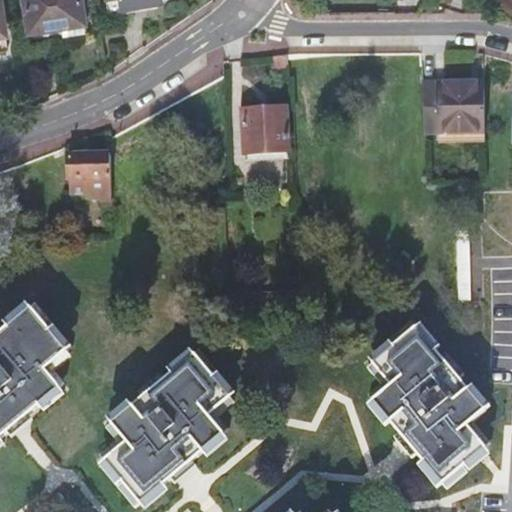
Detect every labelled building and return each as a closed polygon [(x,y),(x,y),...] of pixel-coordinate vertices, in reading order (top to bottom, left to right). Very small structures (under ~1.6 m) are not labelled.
[(80,0),(25,0),(31,34),(85,25),(80,0)] [(121,0),(107,0),(109,13),(123,11),(121,0)] [(121,0),(123,11),(163,6),(161,0),(121,0)] [(287,70),(286,57),(272,58),(273,71),(287,70)] [(423,85),(424,135),(438,134),(439,144),(484,143),(484,84),(423,85)] [(288,153),(286,110),(243,112),(245,155),(288,153)] [(111,156),(70,157),(70,181),(86,181),(86,197),(102,203),(113,202),(111,156)] [(86,181),(70,181),(70,197),(86,197),(86,181)] [(5,321),(9,327),(32,308),(28,302),(5,321)] [(38,303),(32,308),(49,327),(54,323),(38,303)] [(0,439),(2,438),(10,431),(30,414),(42,405),(62,388),(46,368),(68,350),(51,329),(49,327),(32,308),(9,327),(3,332),(0,334),(0,439)] [(56,325),(51,329),(68,350),(73,346),(56,325)] [(390,343),(395,349),(415,332),(411,327),(390,343)] [(421,327),(415,332),(434,355),(439,350),(421,327)] [(443,488),(463,471),(466,469),(486,452),(471,434),(467,429),(484,415),(466,393),(457,382),(440,362),(434,355),(415,332),(395,349),(391,352),(371,368),(386,387),(390,391),(373,406),(391,427),(399,437),(418,459),(424,466),(443,488)] [(367,363),(371,368),(391,352),(387,346),(367,363)] [(165,367),(169,372),(193,353),(189,347),(165,367)] [(72,355),(68,350),(46,368),(62,388),(67,384),(55,369),(72,355)] [(210,373),(193,353),(169,372),(163,378),(142,395),(130,404),(110,421),(125,439),(102,458),(118,479),(121,481),(138,502),(161,483),(168,477),(190,460),(201,451),(221,434),(206,415),(229,396),(212,375),(210,373)] [(446,357),(440,362),(457,382),(462,377),(446,357)] [(381,391),(386,387),(371,368),(366,373),(381,391)] [(234,392),(217,371),(212,375),(229,396),(234,392)] [(138,390),(142,395),(163,378),(159,373),(138,390)] [(369,401),(373,406),(390,391),(386,387),(381,391),(369,401)] [(66,393),(62,388),(42,405),(46,410),(66,393)] [(472,389),(466,393),(484,415),(490,410),(472,389)] [(206,415),(221,434),(227,429),(216,416),(234,401),(229,396),(206,415)] [(106,416),(110,421),(130,404),(126,399),(106,416)] [(386,431),(391,427),(373,406),(368,409),(386,431)] [(34,419),(30,414),(10,431),(14,436),(21,430),(34,419)] [(488,419),(484,415),(467,429),(471,434),(476,429),(488,419)] [(105,425),(115,438),(97,453),(102,458),(125,439),(110,421),(105,425)] [(476,429),(471,434),(486,452),(491,448),(476,429)] [(226,439),(221,434),(201,451),(205,456),(226,439)] [(413,463),(418,459),(399,437),(395,441),(413,463)] [(486,452),(466,469),(471,474),(490,457),(486,452)] [(113,483),(118,479),(102,458),(97,462),(113,483)] [(194,464),(190,460),(168,477),(172,482),(194,464)] [(437,493),(443,488),(424,466),(419,470),(437,493)] [(467,476),(463,471),(443,488),(446,493),(467,476)] [(116,485),(133,506),(138,502),(121,481),(116,485)] [(161,483),(138,502),(142,507),(165,488),(161,483)]
